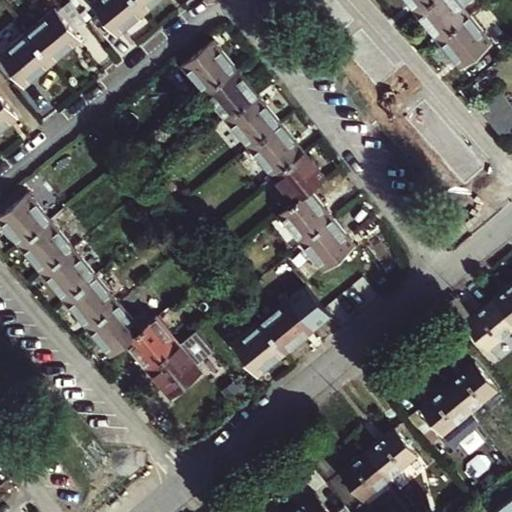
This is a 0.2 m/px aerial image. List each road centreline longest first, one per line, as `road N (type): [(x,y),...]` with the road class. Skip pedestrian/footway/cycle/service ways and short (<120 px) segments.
road 1 (residential): [(237,7),(440,275)]
road 2 (residential): [(187,482),(440,275)]
road 3 (residential): [(237,7),(190,27),(0,188)]
road 4 (residential): [(187,482),(0,272)]
road 5 (residential): [(511,176),(362,0)]
